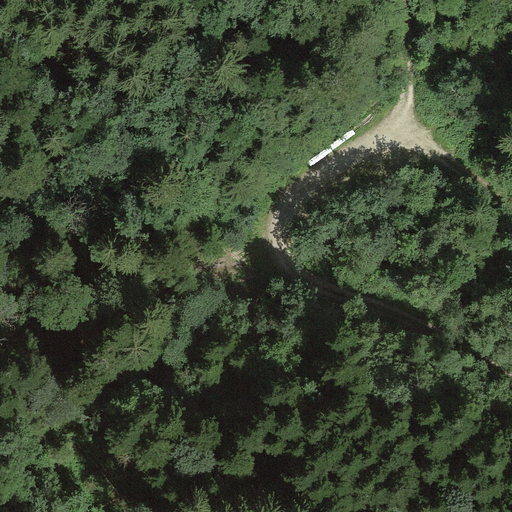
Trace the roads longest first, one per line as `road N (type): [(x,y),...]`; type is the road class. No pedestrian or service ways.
road 1 (track): [(511,378),(398,315),(294,273),(278,259),(274,236),(287,196),(307,172),(373,140),(420,142),(511,205)]
road 2 (track): [(401,0),(409,41),(397,137)]
